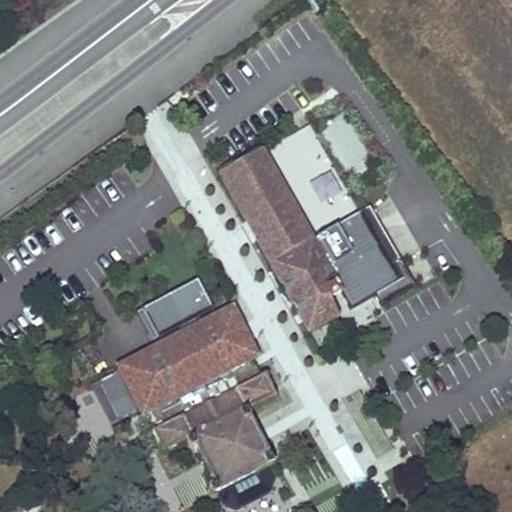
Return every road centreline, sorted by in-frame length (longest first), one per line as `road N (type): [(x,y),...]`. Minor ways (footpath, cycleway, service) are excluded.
road 1 (unknown): [(176,150),(305,67),(338,70),(477,269),(477,287),(462,305)]
road 2 (unknown): [(189,169),(297,363),(325,382),(374,378),(462,305)]
road 3 (secondary): [(0,173),(222,0)]
road 4 (secondary): [(147,0),(0,109)]
